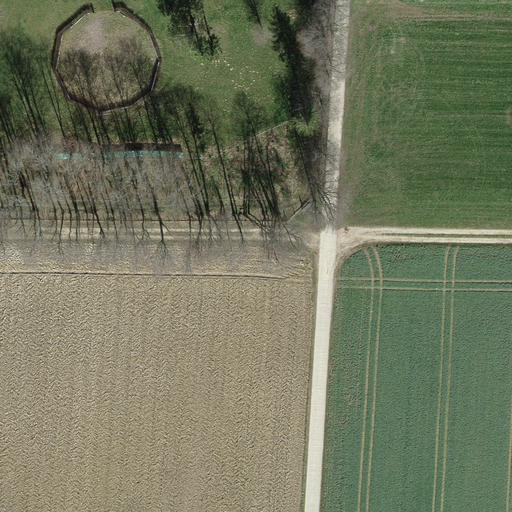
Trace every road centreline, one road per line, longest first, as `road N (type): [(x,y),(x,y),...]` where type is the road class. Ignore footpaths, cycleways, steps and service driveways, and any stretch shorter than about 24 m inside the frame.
road 1 (track): [(311,511),(342,0)]
road 2 (track): [(0,232),(511,240)]
